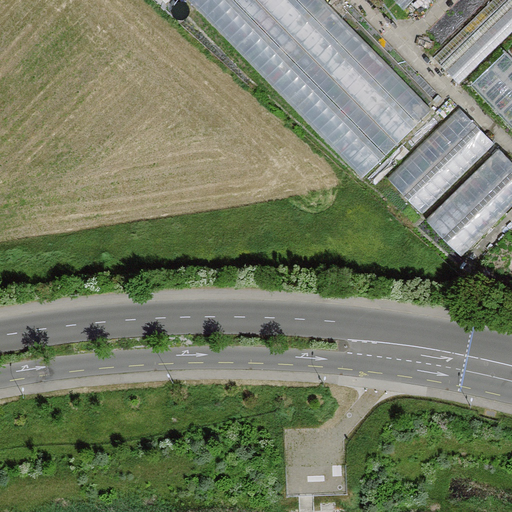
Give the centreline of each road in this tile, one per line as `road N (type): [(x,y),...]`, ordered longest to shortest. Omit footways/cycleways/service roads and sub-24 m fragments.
road 1 (secondary): [(400,346),(346,322),(269,317),(133,320),(0,336)]
road 2 (secondary): [(0,377),(185,356),(344,360),(400,346)]
road 3 (track): [(362,0),(511,148)]
